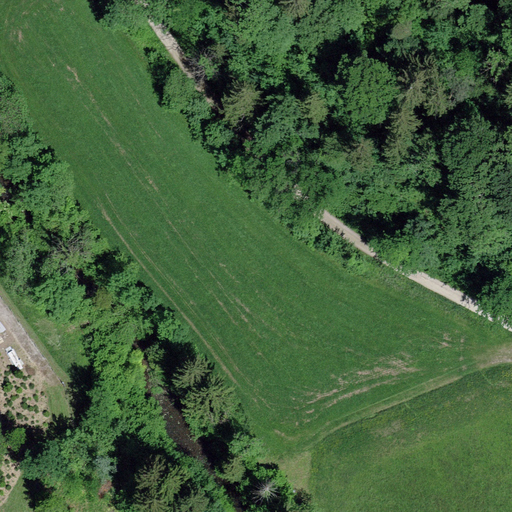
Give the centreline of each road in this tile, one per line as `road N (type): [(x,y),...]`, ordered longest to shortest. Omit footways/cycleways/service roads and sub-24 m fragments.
road 1 (track): [(149,0),(239,137),(338,220),(511,317)]
road 2 (track): [(511,346),(328,428),(289,458)]
road 3 (track): [(68,396),(0,291)]
